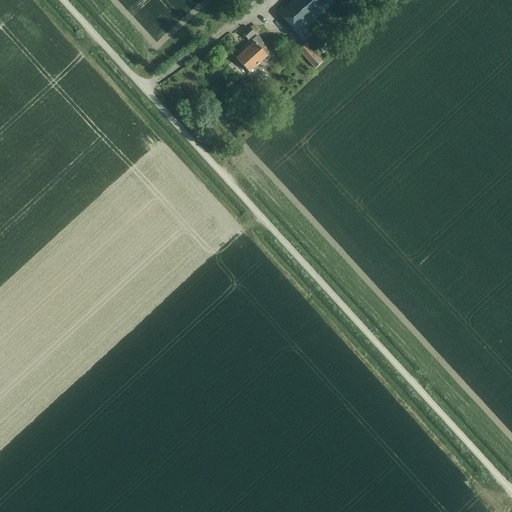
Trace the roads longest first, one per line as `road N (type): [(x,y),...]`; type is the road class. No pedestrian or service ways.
road 1 (unclassified): [(64,0),(511,490)]
road 2 (unknown): [(149,93),(237,23),(276,3)]
